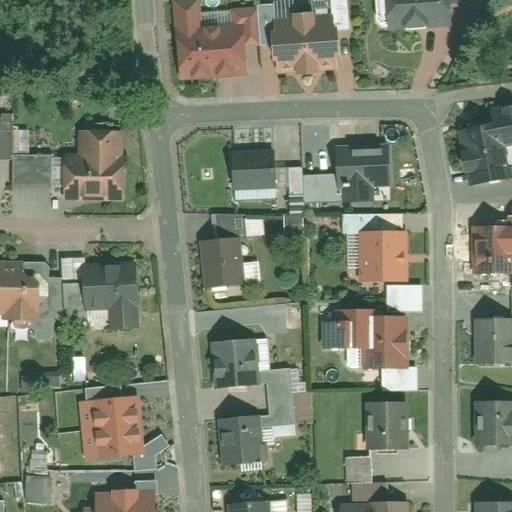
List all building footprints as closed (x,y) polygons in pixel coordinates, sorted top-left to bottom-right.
[(448,0),(387,0),(391,30),(451,24),(448,0)] [(335,19),(274,23),(277,70),(339,66),(335,19)] [(244,28),(177,34),(181,79),(248,73),(244,28)] [(511,170),(508,150),(511,149),(511,103),(457,115),(472,188),(511,180),(511,170)] [(19,117),(0,117),(0,157),(19,158),(19,155),(19,117)] [(72,154),(71,196),(129,197),(129,130),(82,130),(82,154),(72,154)] [(390,145),(333,147),(334,171),(302,172),(303,207),(372,205),(371,191),(392,190),(390,145)] [(276,152),(231,154),(232,195),(277,193),(276,152)] [(57,155),(19,155),(19,158),(19,186),(57,186),(57,155)] [(284,235),(303,234),(300,197),(288,198),(289,216),(283,216),(284,235)] [(511,225),(469,226),(470,277),(511,276),(511,225)] [(405,234),(357,235),(358,291),(406,290),(405,234)] [(238,241),(197,246),(203,294),(244,289),(238,241)] [(90,257),(69,258),(71,303),(92,302),(91,264),(90,257)] [(54,263),(0,260),(0,317),(18,318),(18,329),(39,330),(39,339),(56,339),(57,319),(64,319),(66,277),(54,276),(54,263)] [(141,262),(91,264),(92,302),(93,306),(116,305),(139,304),(143,304),(141,262)] [(139,304),(116,305),(117,329),(140,328),(139,304)] [(374,311),(332,312),(334,360),(360,359),(361,376),(407,374),(405,321),(375,322),(374,311)] [(511,319),(470,319),(470,369),(511,369),(511,319)] [(253,339),(208,344),(214,398),(259,393),(253,339)] [(143,454),(137,397),(83,403),(89,460),(143,454)] [(511,402),(475,403),(476,451),(511,450),(511,402)] [(408,406),(364,407),(366,458),(410,457),(408,406)] [(255,419),(216,423),(221,475),(260,471),(255,419)] [(23,503),(49,503),(49,477),(24,476),(23,503)] [(352,507),(338,507),(338,511),(407,511),(407,506),(387,507),(387,490),(351,491),(352,507)] [(156,511),(156,493),(96,494),(96,508),(84,508),(83,511),(156,511)] [(9,511),(9,500),(0,500),(0,511),(9,511)] [(511,511),(511,502),(472,503),(472,511),(511,511)] [(269,511),(269,503),(228,506),(228,511),(269,511)]
